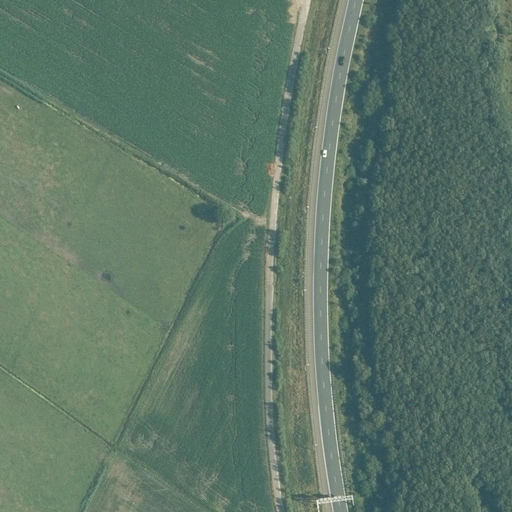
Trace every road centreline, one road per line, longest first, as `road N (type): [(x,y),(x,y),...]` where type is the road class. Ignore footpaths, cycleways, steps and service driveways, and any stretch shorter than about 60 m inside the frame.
road 1 (motorway): [(355,0),(337,83),(318,259),(340,511)]
road 2 (track): [(292,511),(273,369),(270,238),(304,0)]
